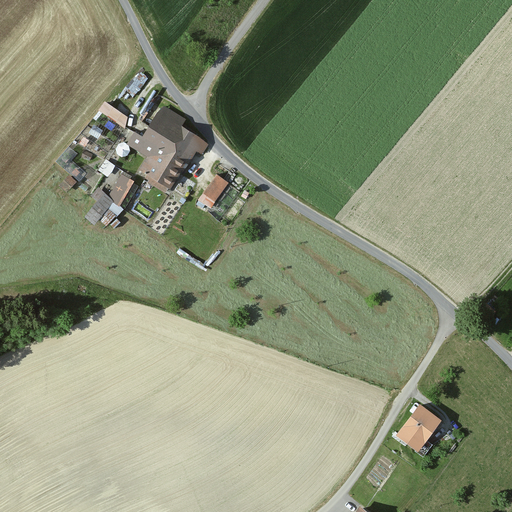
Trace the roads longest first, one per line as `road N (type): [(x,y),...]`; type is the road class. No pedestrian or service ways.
road 1 (tertiary): [(511,363),(416,278),(253,176),(190,112)]
road 2 (tertiary): [(190,112),(264,0)]
road 3 (tertiary): [(190,112),(122,0)]
